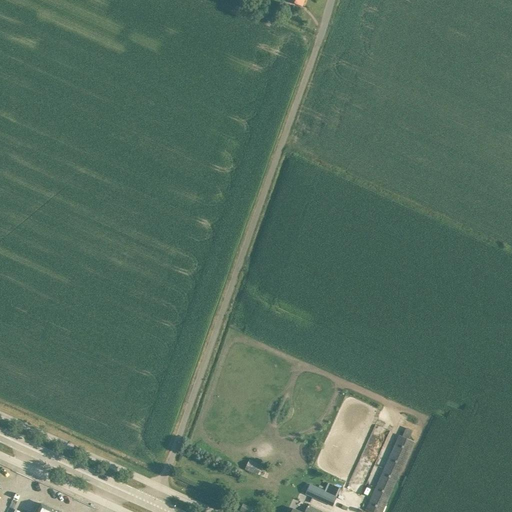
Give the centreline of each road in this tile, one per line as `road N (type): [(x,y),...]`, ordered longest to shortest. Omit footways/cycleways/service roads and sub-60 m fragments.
road 1 (unclassified): [(161,487),(329,0)]
road 2 (unclassified): [(161,487),(0,414)]
road 3 (primary): [(153,504),(0,437)]
road 4 (unclassified): [(0,457),(120,511)]
